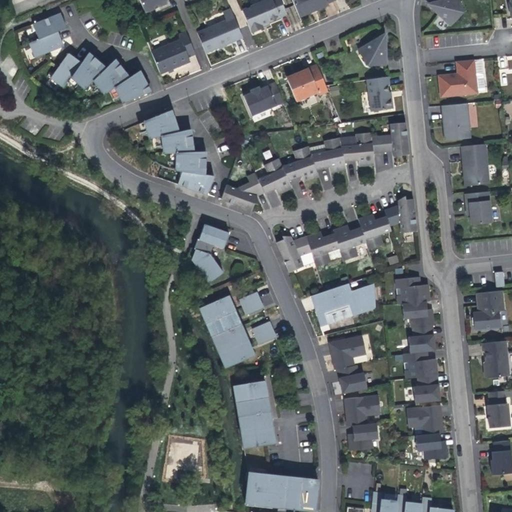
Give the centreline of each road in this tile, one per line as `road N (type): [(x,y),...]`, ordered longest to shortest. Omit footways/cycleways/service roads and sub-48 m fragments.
road 1 (residential): [(328,511),(314,376),(295,322),(255,236),(202,209)]
road 2 (residential): [(444,266),(472,511)]
road 3 (residential): [(171,89),(381,0)]
road 4 (residential): [(401,0),(416,157)]
road 5 (residential): [(202,209),(114,171),(91,152),(86,129)]
road 6 (residential): [(171,89),(217,170),(202,209)]
road 7 (residential): [(68,7),(85,36),(136,61),(162,93)]
road 8 (residential): [(416,157),(423,262),(444,266)]
